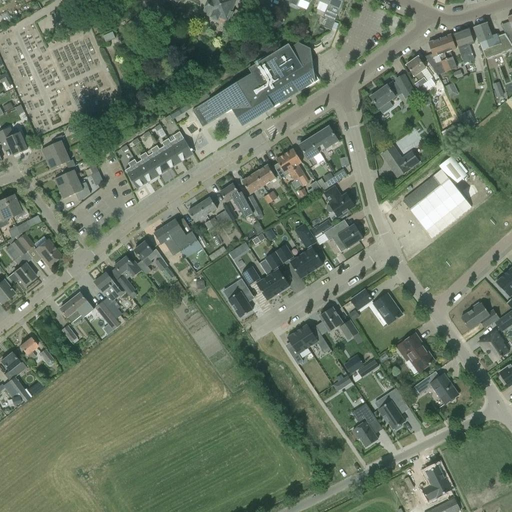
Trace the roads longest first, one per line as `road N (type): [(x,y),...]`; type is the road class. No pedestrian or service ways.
road 1 (residential): [(83,262),(338,89)]
road 2 (unclassified): [(287,511),(501,408)]
road 3 (residential): [(389,248),(338,89)]
road 4 (residential): [(389,248),(260,331)]
road 5 (residential): [(83,262),(20,177),(0,181)]
